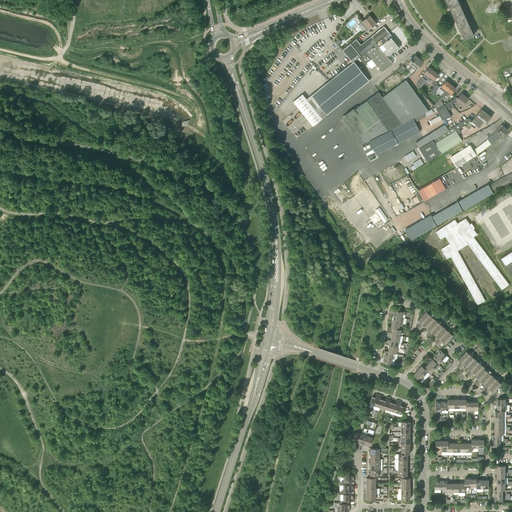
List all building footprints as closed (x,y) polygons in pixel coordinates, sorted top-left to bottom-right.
[(445,0),(463,40),(473,35),(457,0),(445,0)] [(366,31),(376,24),(369,15),(362,20),(360,22),(359,23),(366,31)] [(353,61),(359,56),(388,33),(383,27),(361,45),(356,39),(342,50),(352,62),(353,61)] [(390,54),(399,47),(388,33),(359,56),(362,61),(365,64),(371,59),(380,70),(383,70),(393,63),(391,61),(394,58),(390,54)] [(422,62),(419,60),(420,59),(416,56),(413,60),(411,59),(408,63),(416,69),(422,62)] [(369,80),(357,65),(353,61),(352,62),(311,95),(327,114),(369,80)] [(419,89),(425,81),(434,70),(429,66),(424,72),(425,73),(415,85),(419,89)] [(439,74),(434,70),(425,81),(428,83),(430,81),(431,82),(433,80),(434,80),(439,74)] [(361,142),(363,140),(365,143),(369,141),(375,155),(420,132),(415,122),(426,116),(424,112),(428,110),(405,80),(383,96),(382,96),(378,92),(346,115),(352,124),(349,126),(361,142)] [(446,90),(451,84),(445,80),(441,86),(442,86),(440,88),(442,89),(443,88),(446,90)] [(435,96),(437,94),(435,92),(439,87),(436,84),(431,92),(435,96)] [(451,84),(446,90),(434,105),(436,110),(442,106),(440,101),(445,95),(447,97),(450,93),(451,94),(456,88),(451,84)] [(452,100),(442,106),(436,110),(442,120),(451,116),(447,111),(453,107),(452,104),(457,100),(462,105),(463,105),(465,103),(464,102),(468,98),(459,91),(455,97),(455,98),(452,100)] [(327,114),(311,95),(306,99),(302,94),(293,101),(313,126),(322,118),(326,114),(326,115),(327,114)] [(467,119),(453,127),(457,134),(461,132),(459,128),(465,125),(468,128),(471,125),(474,128),(476,125),(479,127),(483,121),(486,123),(491,117),(481,109),(472,120),(469,119),(467,119)] [(423,146),(448,130),(445,124),(419,140),(423,146)] [(501,137),(503,135),(507,129),(501,124),(497,129),(499,131),(497,133),(499,134),(498,135),(501,137)] [(457,134),(453,127),(448,130),(423,146),(419,149),(427,162),(462,141),(457,134)] [(477,154),(499,138),(494,134),(473,150),(470,145),(450,157),(456,168),(477,154)] [(406,162),(417,156),(414,150),(403,156),(406,162)] [(408,173),(426,162),(423,157),(405,168),(408,173)] [(494,192),(491,188),(490,189),(488,185),(485,187),(489,195),(494,192)] [(485,187),(480,189),(485,197),(489,195),(485,187)] [(480,189),(476,192),(480,200),(485,197),(480,189)] [(476,202),(480,200),(476,192),(471,194),(476,202)] [(471,194),(467,196),(472,205),(476,202),(471,194)] [(463,199),(467,207),(472,205),(467,196),(463,199)] [(458,201),(463,210),(467,207),(463,199),(458,201)] [(463,210),(458,201),(454,204),(459,212),(463,210)] [(449,206),(454,215),(459,212),(454,204),(449,206)] [(450,217),(452,216),(454,215),(449,206),(447,208),(445,209),(450,217)] [(156,222),(160,219),(152,207),(147,210),(156,222)] [(446,220),(450,217),(445,209),(441,211),(446,220)] [(436,214),(441,222),(446,220),(441,211),(436,214)] [(432,216),(431,214),(426,217),(432,227),(437,225),(432,216)] [(432,216),(437,225),(441,222),(436,214),(432,216)] [(426,217),(422,219),(428,230),(432,227),(426,217)] [(441,249),(447,259),(451,257),(478,305),(485,300),(458,250),(468,244),(502,290),(509,284),(474,237),(477,234),(473,228),(472,229),(469,225),(470,225),(465,218),(457,223),(455,219),(436,232),(441,239),(445,236),(450,243),(441,249)] [(418,222),(424,232),(428,230),(422,219),(418,222)] [(418,222),(413,224),(419,235),(424,232),(418,222)] [(409,227),(415,237),(419,235),(413,224),(409,227)] [(405,229),(411,240),(415,237),(409,227),(405,229)] [(511,255),(510,252),(501,258),(505,265),(511,260),(511,255)] [(422,315),(426,320),(432,314),(429,311),(428,313),(426,311),(422,315)] [(432,314),(426,320),(431,324),(435,319),(433,317),(434,316),(432,314)] [(426,320),(422,315),(418,320),(421,323),(417,327),(419,328),(426,320)] [(392,322),(402,324),(403,321),(400,321),(401,317),(393,316),(392,322)] [(435,319),(431,324),(435,327),(441,322),(438,319),(437,321),(435,319)] [(426,320),(419,328),(420,330),(424,325),(427,328),(431,324),(426,320)] [(441,322),(435,327),(440,332),(444,327),(442,325),(443,324),(441,322)] [(435,327),(431,324),(427,328),(430,331),(426,335),(428,336),(435,327)] [(440,332),(435,327),(428,336),(429,338),(433,333),(436,336),(440,332)] [(444,335),(450,329),(447,327),(446,329),(444,327),(440,332),(444,335)] [(444,335),(449,340),(453,335),(451,333),(452,332),(450,329),(444,335)] [(437,344),(444,335),(440,332),(436,336),(439,339),(435,343),(437,344)] [(449,340),(444,335),(437,344),(438,346),(442,341),(445,344),(449,340)] [(396,353),(397,347),(389,345),(388,351),(393,352),(393,353),(396,353)] [(436,354),(442,360),(446,355),(440,350),(436,354)] [(466,351),(462,355),(466,359),(472,353),(469,351),(468,353),(466,351)] [(472,353),(466,359),(471,363),(475,359),(473,357),(474,355),(472,353)] [(442,360),(436,354),(432,359),(438,364),(442,360)] [(466,359),(462,355),(458,360),(461,362),(457,367),(459,368),(466,359)] [(438,364),(432,359),(428,363),(434,369),(438,364)] [(466,359),(459,368),(460,369),(464,365),(467,368),(471,363),(466,359)] [(475,359),(471,363),(475,367),(481,361),(478,359),(477,361),(475,359)] [(481,361),(475,367),(480,371),(483,368),(484,367),(482,365),(483,363),(481,361)] [(434,369),(428,363),(424,368),(427,371),(430,374),(434,369)] [(471,363),(467,368),(470,370),(466,375),(468,376),(475,367),(471,363)] [(423,376),(427,371),(424,368),(421,366),(417,370),(423,376)] [(475,367),(468,376),(469,377),(473,373),(476,376),(479,372),(480,371),(475,367)] [(483,368),(480,371),(479,372),(484,376),(489,370),(487,368),(485,369),(483,368)] [(419,380),(423,376),(417,370),(413,375),(419,380)] [(489,370),(484,376),(488,380),(492,376),(490,374),(491,372),(489,370)] [(484,376),(479,372),(476,376),(475,377),(478,379),(475,384),(476,385),(484,376)] [(484,376),(476,385),(478,386),(481,382),(484,385),(488,380),(484,376)] [(493,384),(498,378),(496,376),(494,377),(492,376),(488,380),(493,384)] [(493,384),(497,388),(501,384),(499,382),(500,380),(498,378),(493,384)] [(485,393),(493,384),(488,380),(484,385),(487,387),(484,391),(485,393)] [(497,388),(493,384),(485,393),(487,394),(490,390),(493,393),(497,388)] [(375,405),(378,394),(376,393),(375,397),(372,396),(370,404),(375,405)] [(382,400),(380,407),(385,409),(389,398),(386,397),(385,400),(382,400)] [(395,412),(399,401),(397,400),(395,404),(393,403),(390,410),(395,412)] [(359,442),(362,434),(356,432),(353,441),(355,442),(355,441),(359,442)] [(367,435),(364,445),(365,445),(366,444),(369,446),(372,437),(367,435)] [(349,482),(353,482),(354,475),(343,475),(343,479),(341,479),(341,482),(339,482),(339,485),(343,485),(349,485),(349,482)] [(349,485),(343,485),(343,489),(342,490),(341,491),(338,491),(338,495),(341,495),(343,495),(349,495),(349,494),(349,491),(353,491),(353,485),(349,485)] [(341,501),(341,504),(349,504),(349,501),(353,501),(353,494),(349,494),(349,495),(343,495),(343,501),(341,501)]
